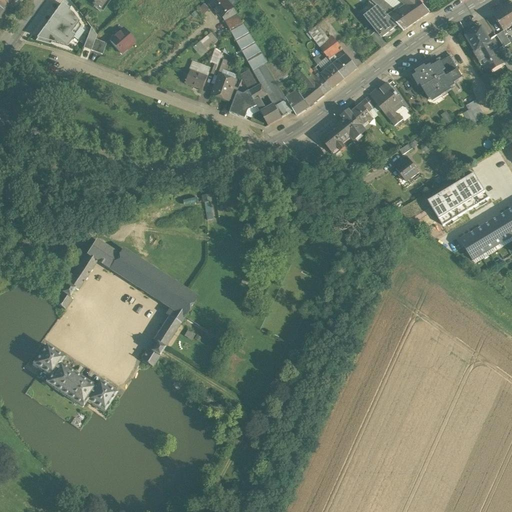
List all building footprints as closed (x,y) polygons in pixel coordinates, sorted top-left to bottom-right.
[(94,0),(92,4),(102,12),(110,0),(94,0)] [(225,0),(214,0),(210,4),(221,18),(222,17),(233,8),(225,0)] [(385,0),(372,0),(390,17),(400,11),(391,2),(389,4),(385,0)] [(390,17),(389,18),(404,31),(429,13),(418,0),(415,0),(407,6),(400,11),(390,17)] [(511,4),(494,16),(503,31),(511,25),(511,4)] [(69,10),(61,5),(35,42),(50,46),(52,43),(67,46),(81,26),(72,15),(68,11),(69,10)] [(233,8),(222,17),(225,21),(237,15),(233,8)] [(381,9),(376,14),(373,10),(365,17),(376,32),(378,30),(383,37),(397,26),(389,18),(389,17),(381,9)] [(237,15),(225,21),(230,31),(243,24),(237,15)] [(267,63),(243,24),(230,31),(261,85),(265,92),(266,92),(267,94),(271,100),(277,98),(283,94),(277,83),(266,64),(267,63)] [(480,25),(464,35),(475,52),(473,53),(479,63),(482,61),(487,58),(481,49),(491,43),(480,25)] [(123,29),(109,41),(121,54),(135,42),(123,29)] [(503,31),(497,35),(504,47),(511,43),(503,31)] [(203,55),(218,40),(210,32),(195,47),(203,55)] [(342,49),(333,37),(319,47),(327,58),(331,55),(334,53),(335,54),(342,49)] [(106,44),(95,40),(91,51),(102,55),(106,44)] [(491,43),(481,49),(487,58),(482,61),(484,65),(483,65),(488,73),(490,71),(491,71),(503,64),(505,62),(498,51),(492,42),(491,43)] [(511,60),(504,48),(498,51),(505,62),(511,74),(511,60)] [(338,63),(331,55),(327,58),(333,65),(334,66),(338,63)] [(338,63),(334,66),(344,80),(357,69),(347,56),(338,63)] [(449,56),(432,67),(431,65),(426,68),(425,66),(415,72),(416,74),(413,77),(418,86),(420,85),(429,99),(439,93),(441,96),(451,90),(450,88),(454,85),(453,83),(461,78),(457,70),(458,70),(449,56)] [(295,57),(273,72),(279,82),(280,83),(285,79),(289,77),(295,72),(302,67),(295,57)] [(226,63),(220,61),(218,66),(215,75),(220,78),(221,76),(222,76),(226,63)] [(206,76),(196,73),(199,65),(194,63),(191,71),(190,70),(189,74),(185,73),(183,79),(186,80),(185,84),(202,90),(207,77),(206,76)] [(218,66),(211,63),(210,68),(208,73),(215,75),(218,66)] [(210,68),(199,64),(199,65),(196,73),(206,76),(208,73),(210,68)] [(491,71),(490,71),(492,74),(505,67),(503,64),(491,71)] [(334,66),(333,65),(324,72),(335,87),(344,80),(334,66)] [(302,67),(295,72),(298,76),(306,70),(303,66),(302,67)] [(335,87),(324,72),(320,75),(316,69),(314,71),(310,75),(315,83),(324,95),(335,87)] [(310,75),(306,70),(298,76),(308,89),(315,83),(310,75)] [(222,76),(221,76),(220,78),(213,95),(227,101),(228,98),(234,100),(237,92),(238,90),(232,88),(235,81),(222,76)] [(287,82),(285,79),(280,83),(279,82),(277,83),(283,94),(286,98),(295,94),(290,86),(287,82)] [(300,93),(293,83),(290,86),(295,94),(299,94),(300,93)] [(308,89),(300,95),(309,107),(324,95),(315,83),(308,89)] [(380,91),(371,98),(378,106),(385,115),(385,114),(390,120),(389,121),(390,122),(391,121),(394,125),(393,126),(394,126),(403,119),(402,118),(402,119),(398,115),(399,114),(398,114),(396,116),(394,113),(404,105),(401,101),(397,96),(397,95),(388,84),(380,91)] [(261,85),(249,92),(254,101),(259,97),(260,98),(267,94),(266,92),(265,92),(261,85)] [(378,88),(369,96),(370,97),(371,98),(380,91),(378,88)] [(244,95),(237,92),(234,100),(241,103),(244,95)] [(283,94),(277,98),(271,100),(274,105),(275,104),(282,118),(293,111),(286,98),(283,94)] [(299,94),(295,94),(286,98),(293,111),(296,116),(300,114),(309,107),(300,95),(299,94)] [(472,95),(464,100),(467,106),(475,101),(472,95)] [(260,98),(259,97),(254,101),(260,112),(266,109),(260,98)] [(371,98),(370,97),(366,100),(373,110),(378,106),(371,98)] [(241,103),(234,100),(229,114),(245,119),(250,107),(241,103)] [(373,110),(366,100),(361,104),(362,106),(368,114),(373,110)] [(486,120),(476,101),(475,101),(467,106),(466,106),(469,111),(475,121),(477,125),(486,120)] [(266,109),(260,112),(268,126),(282,118),(275,104),(274,105),(266,109)] [(368,114),(362,106),(351,114),(361,127),(361,126),(366,122),(368,124),(373,120),(368,114)] [(349,111),(342,117),(344,120),(340,123),(352,138),(351,138),(354,141),(365,132),(361,126),(361,127),(351,114),(349,111)] [(475,121),(469,111),(464,114),(470,123),(475,121)] [(352,138),(340,123),(320,139),(335,157),(345,148),(343,145),(351,138),(352,138)] [(408,144),(399,150),(403,155),(412,149),(408,144)] [(318,146),(301,159),(312,164),(325,154),(318,146)] [(406,157),(398,163),(399,165),(395,169),(406,183),(419,172),(406,157)] [(428,202),(443,227),(489,199),(474,174),(428,202)] [(511,238),(511,237),(511,223),(506,213),(498,218),(511,238)] [(503,243),(511,238),(498,218),(491,222),(503,243)] [(495,247),(503,243),(491,222),(483,227),(495,247)] [(488,252),(495,247),(483,227),(475,231),(488,252)] [(480,256),(488,252),(475,231),(468,236),(480,256)] [(472,261),(480,256),(468,236),(460,240),(472,261)] [(119,255),(96,240),(87,255),(96,261),(109,270),(119,255)] [(119,255),(109,270),(126,281),(139,261),(122,250),(119,255)] [(96,261),(87,255),(67,286),(76,292),(96,261)] [(139,261),(126,281),(135,286),(134,287),(136,288),(137,287),(149,295),(148,296),(150,297),(151,296),(160,303),(162,300),(169,288),(168,288),(172,282),(164,276),(164,275),(162,274),(162,275),(150,268),(150,267),(148,265),(148,266),(146,265),(146,264),(146,262),(146,261),(145,260),(143,259),(142,259),(141,260),(139,261)] [(76,292),(67,286),(55,304),(65,310),(76,292)] [(169,288),(162,300),(175,308),(168,318),(179,325),(193,303),(169,288)] [(179,325),(168,318),(141,360),(152,367),(179,325)] [(95,387),(61,364),(64,358),(46,346),(32,365),(50,377),(45,383),(83,408),(87,401),(104,412),(117,393),(99,381),(95,387)]
